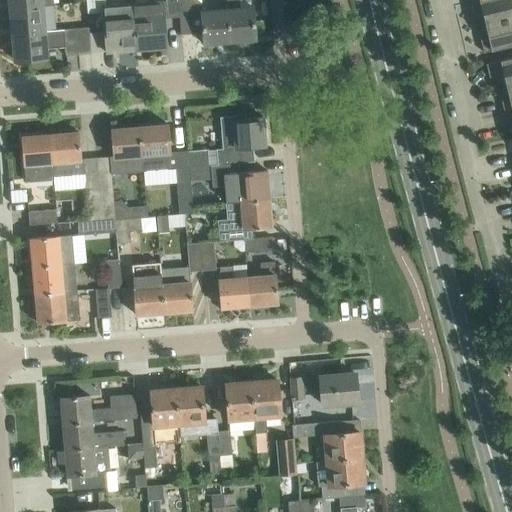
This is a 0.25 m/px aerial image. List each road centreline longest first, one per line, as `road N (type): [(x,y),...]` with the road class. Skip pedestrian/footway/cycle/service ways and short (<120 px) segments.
road 1 (tertiary): [(508,511),(370,0)]
road 2 (residential): [(432,0),(477,200),(511,304)]
road 3 (residential): [(0,364),(308,337)]
road 4 (residential): [(0,95),(281,70)]
road 5 (residential): [(308,337),(281,70)]
road 6 (residential): [(389,511),(373,334),(308,337)]
